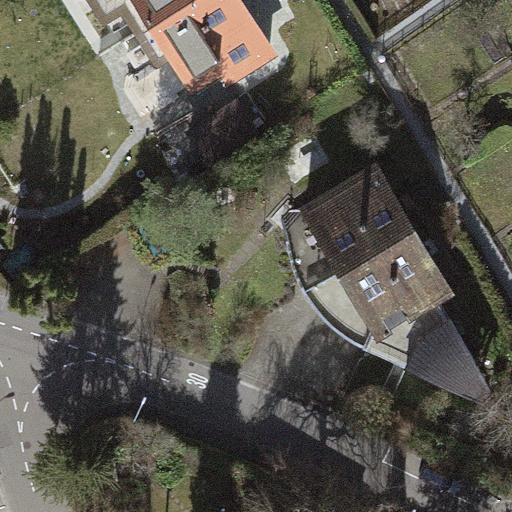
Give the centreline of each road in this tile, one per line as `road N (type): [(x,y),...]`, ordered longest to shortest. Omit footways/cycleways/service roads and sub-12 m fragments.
road 1 (residential): [(0,323),(467,511)]
road 2 (residential): [(0,388),(37,511)]
